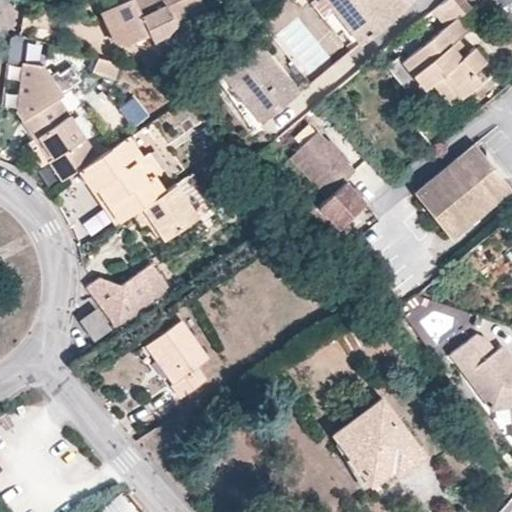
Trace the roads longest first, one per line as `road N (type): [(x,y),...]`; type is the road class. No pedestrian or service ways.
road 1 (residential): [(175,511),(58,378),(30,357)]
road 2 (residential): [(30,357),(48,329),(57,265),(30,210),(0,186)]
